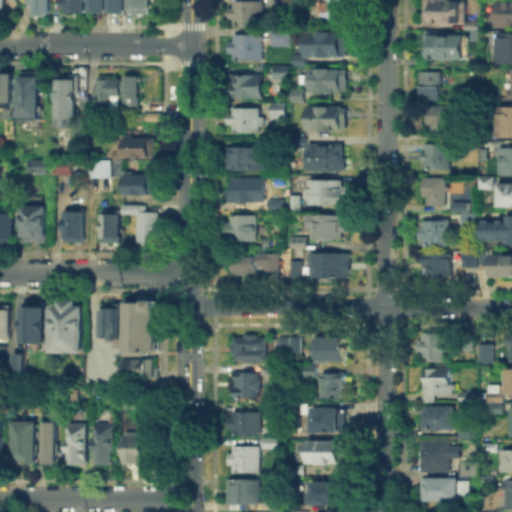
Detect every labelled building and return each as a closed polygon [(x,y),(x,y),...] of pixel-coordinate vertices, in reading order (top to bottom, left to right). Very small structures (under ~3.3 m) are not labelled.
[(0,0),(8,0),(8,15),(0,15),(0,0)] [(52,0),(52,15),(36,15),(36,0),(52,0)] [(88,0),(88,11),(67,11),(67,0),(88,0)] [(92,13),(92,0),(108,0),(108,13),(92,13)] [(112,12),(112,0),(128,0),(128,13),(112,12)] [(152,0),(152,13),(137,13),(137,0),(152,0)] [(319,23),(319,0),(350,0),(350,23),(319,23)] [(424,21),(424,0),(467,0),(467,19),(467,22),(466,22),(454,22),(454,24),(441,23),(441,21),(424,21)] [(511,25),(496,25),(496,0),(511,0),(511,25)] [(267,4),(267,26),(234,26),(234,4),(267,4)] [(466,32),(466,22),(467,22),(467,19),(480,19),(480,32),(466,32)] [(347,28),(304,28),(304,54),(347,54),(347,28)] [(425,29),(425,47),(429,47),(429,57),(471,57),(471,32),(442,32),(442,29),(425,29)] [(499,31),(511,31),(511,61),(499,61),(499,31)] [(275,32),(293,32),(293,46),(275,46),(275,32)] [(234,36),(266,36),(266,60),(234,60),(234,36)] [(406,54),(406,63),(420,63),(420,54),(406,54)] [(291,68),(291,78),(277,78),(277,68),(291,68)] [(420,69),(441,69),(441,98),(420,98),(420,69)] [(62,75),(79,75),(79,70),(89,70),(89,96),(81,96),(81,127),(62,127),(62,75)] [(352,71),(352,92),(314,91),(314,71),(352,71)] [(26,121),(26,75),(45,75),(45,121),(26,121)] [(235,99),(235,76),(266,77),(266,99),(235,99)] [(2,78),(17,78),(17,107),(2,107),(2,78)] [(129,111),(129,78),(143,78),(143,111),(129,111)] [(99,102),(99,80),(123,80),(123,102),(99,102)] [(305,82),(305,104),(290,103),(290,82),(305,82)] [(502,102),(502,94),(489,94),(489,102),(502,102)] [(428,103),(451,103),(450,129),(431,129),(432,123),(428,123),(428,103)] [(275,104),(289,104),(289,119),(275,119),(275,104)] [(511,133),(494,133),(495,105),(511,105),(511,133)] [(349,109),(349,130),(312,130),(312,108),(349,109)] [(234,130),(234,109),(262,109),(262,130),(234,130)] [(493,137),(493,145),(479,145),(479,137),(493,137)] [(130,139),(159,139),(159,158),(130,158),(130,139)] [(264,148),(264,140),(275,140),(275,148),(264,148)] [(308,147),(308,148),(292,148),(292,140),(308,140),(308,147)] [(452,141),(452,168),(427,168),(427,160),(423,160),(423,149),(415,149),(415,142),(427,142),(427,141),(452,141)] [(511,172),(500,172),(500,145),(511,145),(511,172)] [(308,170),(308,147),(347,147),(347,171),(308,170)] [(233,171),(233,150),(266,150),(266,171),(233,171)] [(35,173),(35,161),(50,161),(50,173),(35,173)] [(60,173),(60,162),(74,162),(74,173),(60,173)] [(114,163),(114,178),(93,178),(93,163),(114,163)] [(481,187),(481,174),(495,174),(495,187),(481,187)] [(438,200),(429,200),(429,194),(425,194),(425,175),(449,175),(449,185),(450,184),(450,188),(447,188),(447,203),(438,203),(438,200)] [(162,177),(162,196),(131,196),(131,177),(162,177)] [(269,180),(269,203),(232,203),(232,180),(269,180)] [(500,181),(511,181),(511,205),(500,205),(500,181)] [(349,183),(349,205),(310,205),(310,182),(349,183)] [(294,207),(294,194),(303,194),(303,207),(294,207)] [(453,210),(453,199),(470,200),(470,210),(453,210)] [(286,201),(286,210),(273,210),(273,201),(286,201)] [(147,213),(128,212),(128,205),(147,205),(147,213)] [(27,240),(27,208),(53,208),(53,240),(27,240)] [(16,210),(16,243),(1,243),(1,210),(16,210)] [(463,223),(463,210),(478,211),(477,223),(463,223)] [(87,214),(87,242),(69,242),(69,214),(87,214)] [(141,243),(141,214),(161,215),(161,243),(141,243)] [(511,214),(511,242),(505,243),(505,239),(482,239),(482,220),(484,220),(484,217),(492,217),(492,220),(499,220),(499,218),(506,218),(506,220),(510,220),(509,214),(511,214)] [(123,215),(123,244),(106,244),(106,215),(123,215)] [(310,229),(310,217),(347,217),(347,239),(314,239),(314,229),(310,229)] [(424,218),(451,218),(451,244),(424,244),(424,237),(420,237),(420,226),(424,226),(424,218)] [(229,219),(260,219),(260,241),(229,241),(229,219)] [(478,262),(488,262),(488,248),(479,248),(478,262)] [(463,249),(477,249),(477,265),(463,265),(463,249)] [(452,251),(452,274),(427,274),(427,266),(424,266),(424,251),(452,251)] [(492,252),(511,252),(511,274),(492,274),(492,252)] [(353,255),(353,278),(318,278),(318,255),(353,255)] [(284,256),(284,273),(234,272),(234,256),(284,256)] [(127,298),(159,298),(159,354),(127,354),(127,298)] [(50,301),(49,336),(30,336),(30,301),(50,301)] [(81,302),(81,308),(90,308),(89,354),(58,354),(58,308),(66,308),(66,302),(81,302)] [(124,306),(123,347),(107,347),(107,306),(124,306)] [(0,338),(0,309),(15,309),(15,338),(0,338)] [(451,333),(451,362),(426,362),(426,352),(418,351),(418,342),(426,342),(426,333),(451,333)] [(279,336),(279,351),(301,351),(301,336),(279,336)] [(270,338),(270,364),(237,363),(237,338),(270,338)] [(348,339),(347,362),(322,362),(322,339),(348,339)] [(497,347),(497,363),(483,363),(483,347),(497,347)] [(27,353),(16,353),(16,370),(27,370),(27,353)] [(132,361),(160,361),(160,379),(132,378),(132,361)] [(438,401),(427,401),(427,370),(454,370),(454,395),(438,395),(438,401)] [(263,375),(263,399),(239,399),(239,375),(263,375)] [(348,375),(348,398),(326,398),(326,375),(348,375)] [(491,388),(506,388),(505,415),(491,415),(491,388)] [(147,393),(147,408),(129,408),(129,393),(147,393)] [(464,394),(476,394),(476,402),(464,402),(464,394)] [(284,403),(284,413),(270,413),(270,403),(284,403)] [(429,429),(429,405),(459,405),(459,430),(429,429)] [(349,411),(349,431),(317,431),(317,411),(349,411)] [(266,415),(266,437),(231,436),(231,415),(266,415)] [(463,436),(463,424),(478,424),(478,436),(463,436)] [(0,464),(0,425),(8,425),(8,464),(0,464)] [(20,425),(41,425),(40,465),(20,465),(20,425)] [(62,426),(61,462),(50,462),(51,426),(62,426)] [(92,426),(92,465),(74,465),(74,426),(92,426)] [(101,426),(118,426),(118,465),(100,465),(101,426)] [(148,434),(148,462),(130,462),(130,434),(148,434)] [(269,448),(269,439),(281,439),(281,448),(269,448)] [(454,441),(454,446),(461,446),(461,460),(454,460),(454,472),(424,472),(424,441),(454,441)] [(313,463),(313,442),(345,442),(345,463),(313,463)] [(487,452),(487,442),(500,442),(500,452),(487,452)] [(264,448),(264,473),(236,472),(236,465),(230,465),(230,454),(236,454),(236,448),(264,448)] [(501,470),(511,470),(511,449),(501,449),(501,470)] [(465,463),(482,463),(482,475),(465,475),(465,463)] [(482,478),(496,478),(496,486),(482,486),(482,478)] [(231,481),(264,481),(264,506),(231,505),(231,481)] [(464,481),(464,484),(474,484),(474,499),(464,499),(464,502),(424,502),(425,481),(464,481)] [(312,492),(318,492),(318,484),(347,484),(347,506),(312,506),(312,492)]
